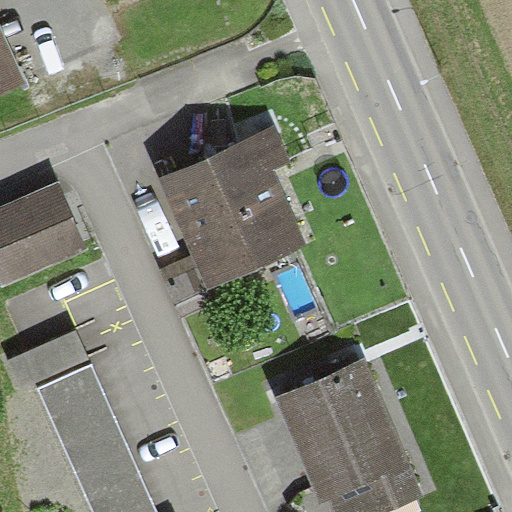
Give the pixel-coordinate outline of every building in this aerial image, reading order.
[(0,84),(22,75),(0,21),(0,84)] [(202,277),(284,242),(251,163),(276,152),(260,114),(152,159),(202,277)] [(0,197),(0,266),(4,274),(85,239),(56,173),(0,197)] [(74,324),(9,355),(22,382),(87,352),(74,324)] [(33,383),(92,511),(163,511),(92,356),(33,383)] [(341,511),(366,511),(416,493),(361,365),(289,394),(341,511)]
